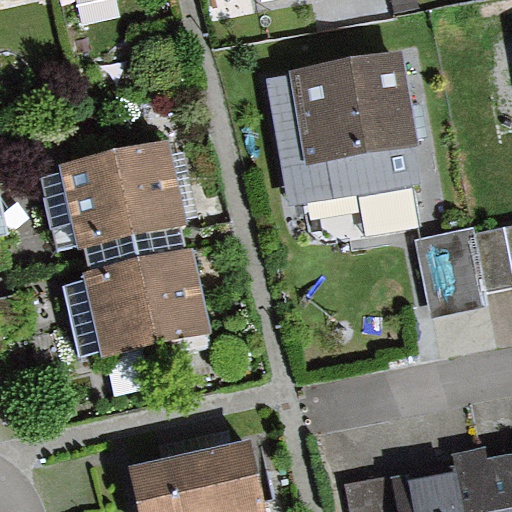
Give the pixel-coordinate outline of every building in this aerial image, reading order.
[(420,134),(401,51),(258,84),(286,205),(373,185),(364,147),(420,134)] [(82,263),(188,247),(170,149),(65,168),(75,224),(82,263)] [(511,297),(500,218),(405,231),(415,310),(511,297)] [(188,247),(82,263),(88,295),(99,352),(204,333),(188,247)] [(269,511),(254,440),(131,466),(140,511),(269,511)] [(511,511),(511,454),(487,458),(485,449),(454,455),(456,466),(346,485),(350,511),(511,511)]
